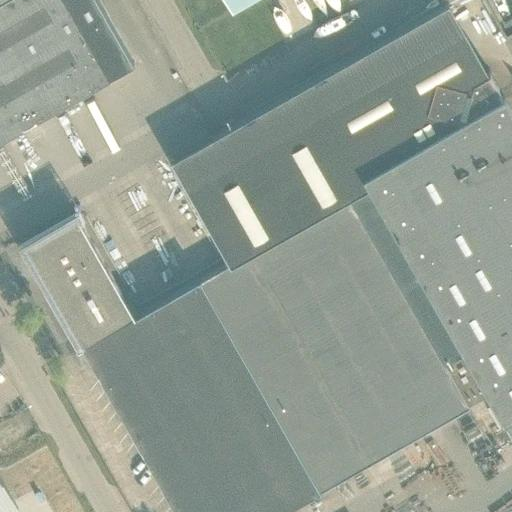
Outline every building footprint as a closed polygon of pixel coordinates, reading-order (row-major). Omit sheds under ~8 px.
[(98,0),(0,0),(0,138),(58,105),(61,109),(78,99),(76,96),(135,62),(98,0)] [(226,0),(232,10),(250,0),(226,0)] [(18,242),(77,347),(82,345),(177,511),(280,511),(398,444),(471,403),(471,401),(489,391),(511,431),(511,110),(449,2),(171,158),(229,262),(134,315),(74,210),(18,242)] [(405,467),(416,486),(436,475),(426,455),(405,467)] [(0,475),(0,511),(9,511),(18,508),(0,475)]
